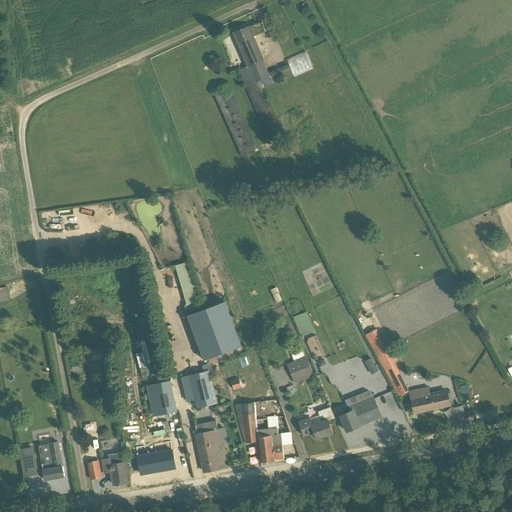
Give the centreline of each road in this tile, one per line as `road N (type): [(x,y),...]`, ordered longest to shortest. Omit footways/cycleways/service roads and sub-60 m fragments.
road 1 (unclassified): [(89,511),(34,130),(53,99),(197,36)]
road 2 (tertiary): [(89,511),(511,439)]
